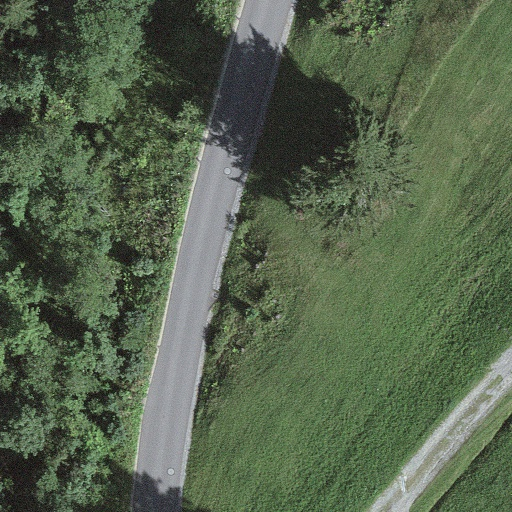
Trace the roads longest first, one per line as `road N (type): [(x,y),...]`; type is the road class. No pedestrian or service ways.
road 1 (unclassified): [(160,511),(178,338),(200,231),(267,0)]
road 2 (track): [(409,511),(511,393)]
